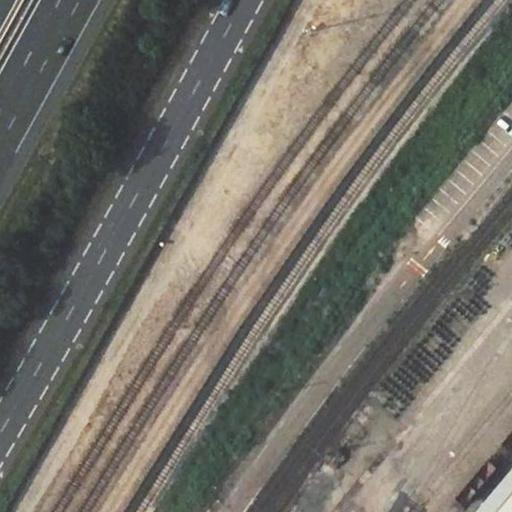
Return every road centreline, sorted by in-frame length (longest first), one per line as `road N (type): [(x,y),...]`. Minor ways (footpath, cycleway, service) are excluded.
road 1 (secondary): [(243,0),(0,434)]
road 2 (motorway): [(0,128),(70,0)]
